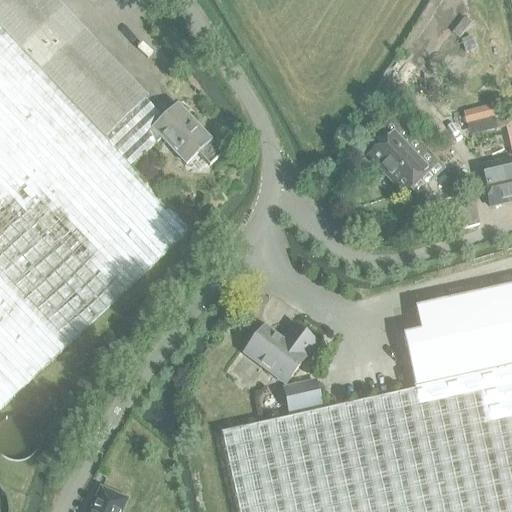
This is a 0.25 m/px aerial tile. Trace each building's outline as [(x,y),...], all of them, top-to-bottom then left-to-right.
[(52,0),(0,0),(0,28),(104,140),(147,100),(52,0)] [(103,141),(104,140),(0,28),(0,412),(188,233),(103,141)] [(208,168),(222,156),(177,108),(147,137),(155,145),(160,141),(185,167),(197,155),(208,168)] [(464,114),(467,126),(493,119),(490,108),(464,114)] [(395,117),(367,143),(375,151),(370,155),(391,178),(391,183),(403,196),(409,190),(416,198),(445,171),(438,163),(409,132),(395,117)] [(511,165),(482,172),(484,180),(483,181),(489,209),(511,204),(511,165)] [(480,227),(473,200),(438,209),(444,236),(480,227)] [(403,338),(414,389),(511,367),(511,288),(415,310),(421,334),(403,338)] [(315,344),(294,329),(283,345),(264,330),(244,356),(285,387),(305,361),(303,360),(315,344)] [(511,511),(511,367),(414,389),(415,393),(221,436),(238,511),(511,511)] [(289,417),(321,411),(315,382),(283,389),(289,417)] [(96,501),(92,511),(123,511),(124,511),(96,501)]
